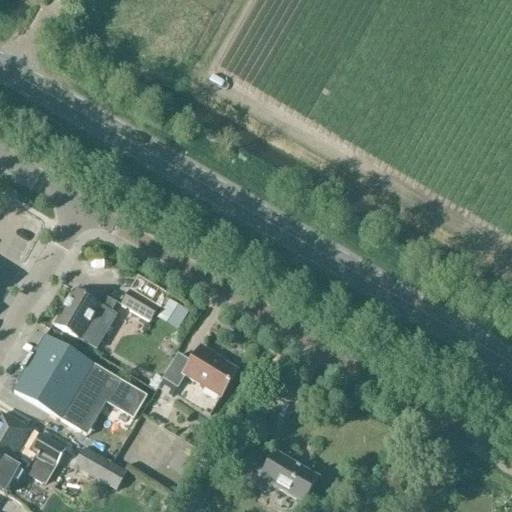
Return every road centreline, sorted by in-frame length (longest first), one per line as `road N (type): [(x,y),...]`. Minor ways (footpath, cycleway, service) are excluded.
road 1 (tertiary): [(511,366),(0,68)]
road 2 (residential): [(511,461),(81,212)]
road 3 (residential): [(0,349),(81,212)]
